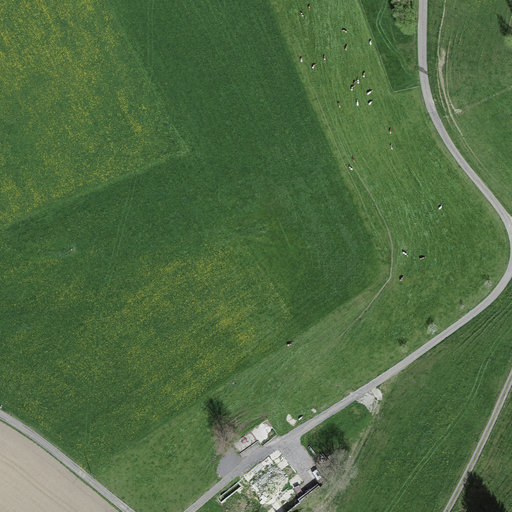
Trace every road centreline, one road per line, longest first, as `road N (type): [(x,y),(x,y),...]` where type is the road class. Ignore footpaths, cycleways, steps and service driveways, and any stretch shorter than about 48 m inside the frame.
road 1 (unclassified): [(511,266),(474,312),(255,457),(189,511)]
road 2 (unclassified): [(423,0),(424,82),(433,115),(511,233)]
road 3 (unclassified): [(0,416),(122,511)]
road 4 (track): [(511,376),(446,511)]
